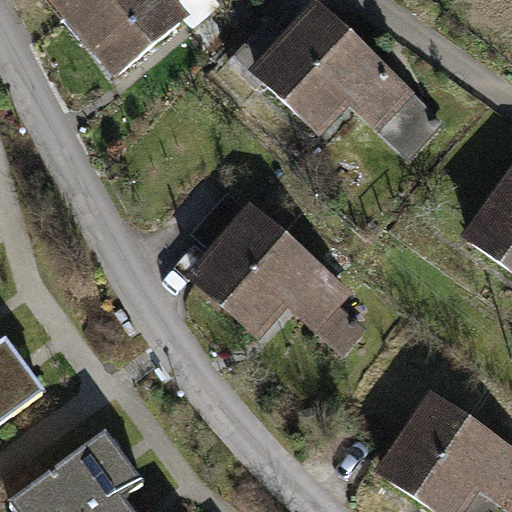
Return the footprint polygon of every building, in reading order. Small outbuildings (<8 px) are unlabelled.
[(168,0),(89,0),(80,8),(94,25),(84,33),(119,75),(181,23),(164,4),(168,0)] [(271,21),(230,65),(256,89),(262,83),(316,132),(345,101),(407,159),(439,125),(319,14),(293,42),(271,21)] [(511,186),(472,243),(511,272),(511,186)] [(343,294),(230,197),(195,237),(219,258),(196,284),(255,335),(284,303),(296,288),(326,313),(332,306),(343,294)] [(296,288),(284,303),(345,356),(364,334),(332,306),(326,313),(296,288)] [(6,346),(0,351),(0,426),(42,395),(6,346)] [(511,457),(435,405),(385,478),(434,511),(456,511),(485,471),(511,488),(511,457)] [(105,511),(122,501),(143,486),(106,436),(10,506),(14,511),(105,511)] [(130,511),(122,501),(105,511),(130,511)]
